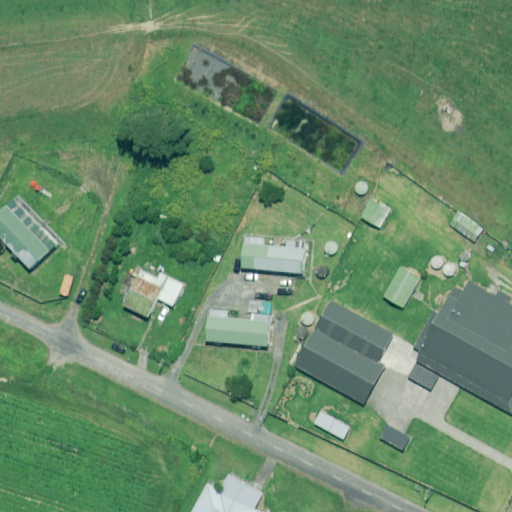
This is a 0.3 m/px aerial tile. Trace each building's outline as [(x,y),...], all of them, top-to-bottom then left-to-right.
[(369,186),(359,181),(354,191),(364,196),(369,186)] [(62,243),(19,197),(0,214),(0,235),(33,270),(62,243)] [(369,197),(359,217),(383,230),(393,210),(369,197)] [(459,211),(450,225),(474,242),(484,228),(459,211)] [(266,239),(247,238),(247,246),(243,246),(241,268),(304,273),(307,243),(288,241),(288,248),(266,246),(266,239)] [(398,267),(382,298),(404,309),(420,278),(398,267)] [(159,279),(142,270),(124,305),(149,318),(159,298),(174,306),(185,285),(162,273),(159,279)] [(418,352),(405,377),(431,391),(439,375),(511,413),(511,304),(508,303),(511,297),(498,289),(495,296),(468,281),(462,292),(453,287),(439,313),(433,309),(412,349),(418,352)] [(293,368),(363,405),(384,365),(379,362),(394,334),(329,300),(293,368)] [(272,303),(252,301),(250,320),(229,318),(229,312),(210,310),(207,341),(268,346),(272,303)] [(386,424),(378,439),(402,452),(411,437),(386,424)] [(297,511),(299,510),(272,495),(262,511),(255,511),(254,511),(263,493),(230,475),(221,491),(208,484),(192,511),(297,511)]
